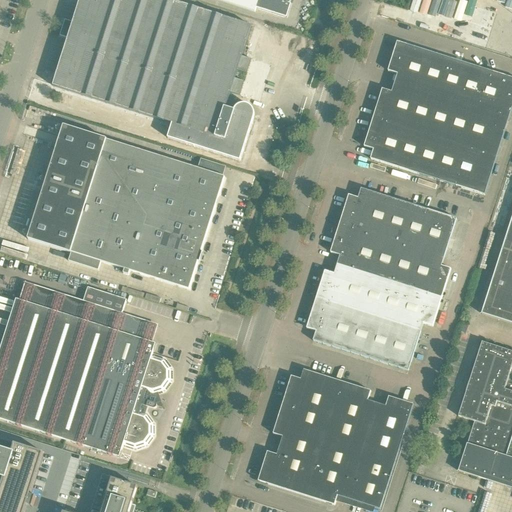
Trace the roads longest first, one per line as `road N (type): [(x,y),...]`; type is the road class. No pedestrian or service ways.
road 1 (unclassified): [(203,511),(367,0)]
road 2 (unclassified): [(0,125),(41,0)]
